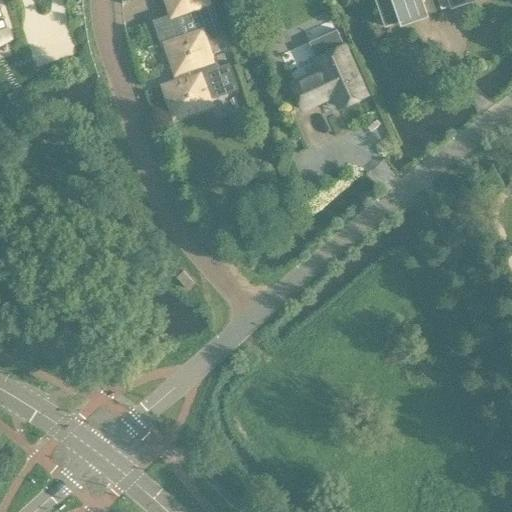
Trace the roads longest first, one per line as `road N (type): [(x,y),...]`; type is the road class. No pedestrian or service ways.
road 1 (residential): [(259,311),(172,219),(151,184),(113,70),(101,0)]
road 2 (residential): [(259,311),(511,104)]
road 3 (residential): [(98,455),(259,311)]
